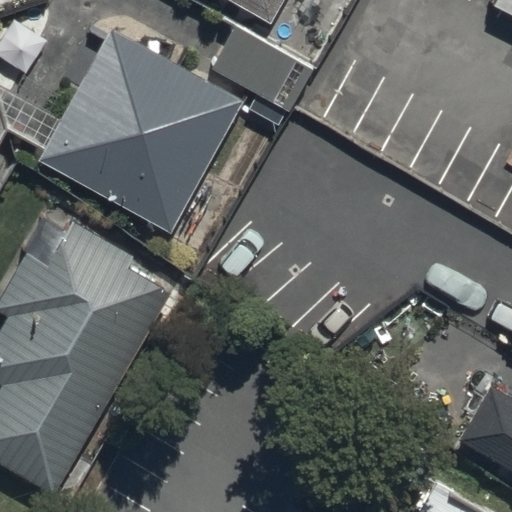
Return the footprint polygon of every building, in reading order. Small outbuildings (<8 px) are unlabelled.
[(244,0),(265,12),(272,0),(244,0)] [(110,17),(37,148),(167,220),(240,89),(110,17)] [(234,18),(211,62),(282,100),(306,56),(234,18)] [(454,218),(366,165),(315,250),(404,303),(454,218)] [(0,312),(26,328),(0,372),(0,462),(57,495),(184,279),(52,202),(0,290),(0,312)] [(511,390),(484,374),(454,427),(511,460),(511,390)] [(499,511),(432,473),(409,511),(499,511)]
